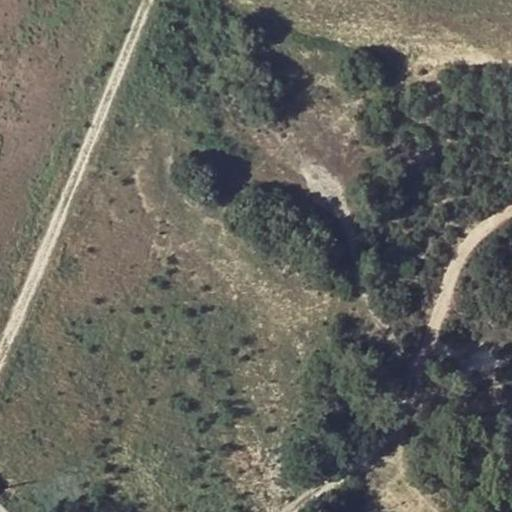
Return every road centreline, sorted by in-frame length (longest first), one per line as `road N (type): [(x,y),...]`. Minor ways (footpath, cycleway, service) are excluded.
road 1 (track): [(295,511),(402,418),(468,238),(511,205)]
road 2 (track): [(142,0),(0,345)]
